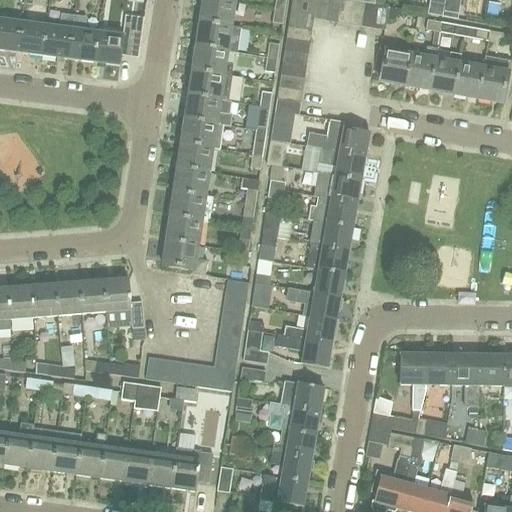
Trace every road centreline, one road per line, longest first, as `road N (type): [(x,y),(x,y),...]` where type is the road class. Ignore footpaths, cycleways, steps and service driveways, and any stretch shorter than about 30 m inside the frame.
road 1 (residential): [(322,511),(372,301),(511,306)]
road 2 (residential): [(511,131),(341,98),(337,38)]
road 3 (residential): [(153,82),(0,64)]
road 4 (residential): [(126,225),(153,82)]
road 5 (residential): [(130,511),(0,493)]
road 6 (residential): [(126,225),(141,274),(186,336)]
road 7 (residential): [(0,240),(126,225)]
